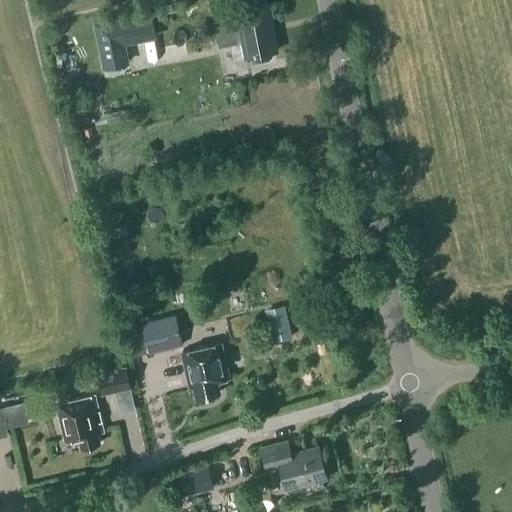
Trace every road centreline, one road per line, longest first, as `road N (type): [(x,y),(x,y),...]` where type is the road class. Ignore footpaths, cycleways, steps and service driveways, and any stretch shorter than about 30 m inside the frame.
road 1 (unclassified): [(7,511),(409,382)]
road 2 (tertiary): [(409,382),(328,0)]
road 3 (tertiary): [(437,511),(409,382)]
